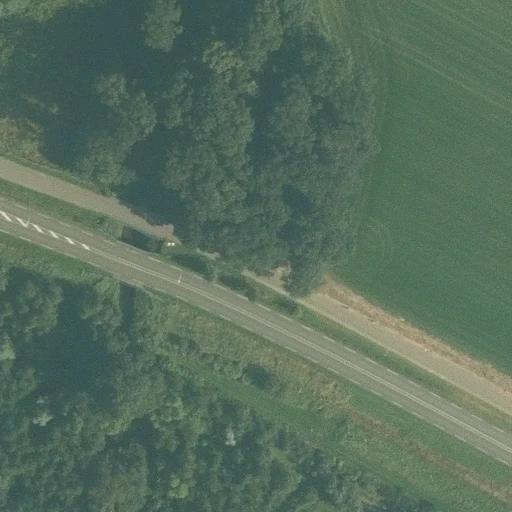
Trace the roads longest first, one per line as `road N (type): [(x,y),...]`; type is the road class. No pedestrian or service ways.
road 1 (unclassified): [(511,407),(170,229),(0,161)]
road 2 (primary): [(511,450),(290,333),(105,254)]
